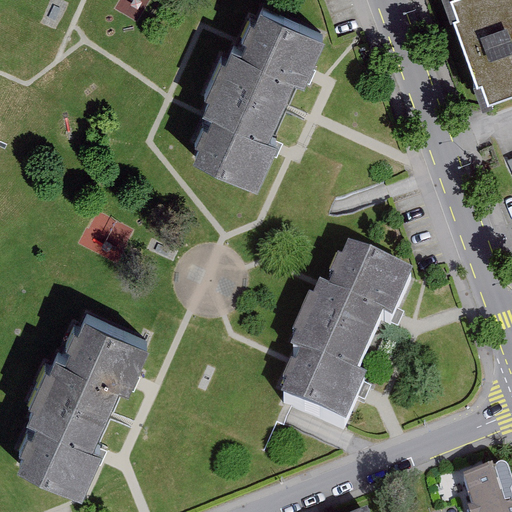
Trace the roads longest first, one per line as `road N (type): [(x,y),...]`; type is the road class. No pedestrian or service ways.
road 1 (residential): [(511,334),(390,0)]
road 2 (residential): [(256,511),(511,411)]
